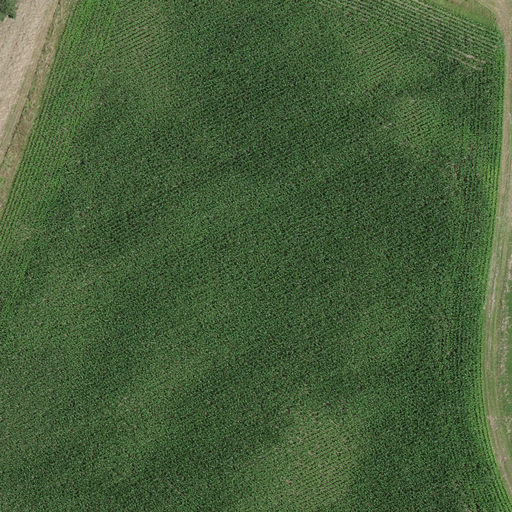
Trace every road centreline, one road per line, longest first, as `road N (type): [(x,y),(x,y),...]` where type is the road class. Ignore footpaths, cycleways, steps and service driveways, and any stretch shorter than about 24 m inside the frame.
road 1 (track): [(511,468),(495,401),(492,343),(511,171)]
road 2 (track): [(511,123),(509,0)]
